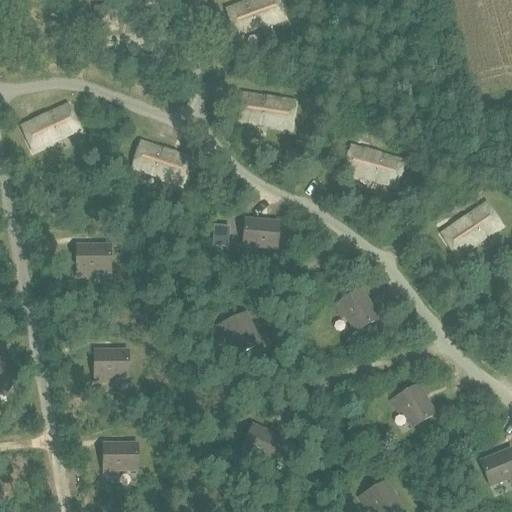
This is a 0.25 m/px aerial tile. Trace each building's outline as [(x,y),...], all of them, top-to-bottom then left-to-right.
[(277,0),(255,0),(227,10),(236,36),(284,18),(277,0)] [(294,103),(244,95),(240,122),(290,129),(294,103)] [(68,106),(22,127),(33,152),(79,130),(68,106)] [(190,159),(141,143),(133,169),(181,185),(190,159)] [(351,147),(344,173),(396,188),(403,162),(351,147)] [(442,235),(457,257),(501,227),(486,205),(442,235)] [(245,220),(243,246),(262,248),(262,253),(276,254),(279,223),(245,220)] [(217,235),(220,239),(227,239),(228,229),(218,228),(217,235)] [(91,273),(111,273),(111,246),(76,246),(76,277),(91,277),(91,273)] [(346,315),(356,332),(378,319),(361,290),(334,305),(341,318),(346,315)] [(228,338),(236,356),(260,345),(246,314),(217,326),(223,340),(228,338)] [(108,378),(128,378),(128,351),(94,351),(94,383),(108,383),(108,378)] [(0,393),(4,397),(21,377),(0,358),(0,393)] [(402,411),(413,428),(435,414),(418,385),(391,401),(398,414),(402,411)] [(255,456),(273,464),(284,439),(252,426),(240,454),(253,460),(255,456)] [(118,471),(137,471),(137,445),(103,445),(103,476),(118,476),(118,471)] [(480,462),(490,487),(508,479),(510,484),(511,482),(511,450),(511,449),(480,462)] [(370,508),(372,511),(401,511),(403,511),(386,482),(359,498),(366,510),(370,508)]
